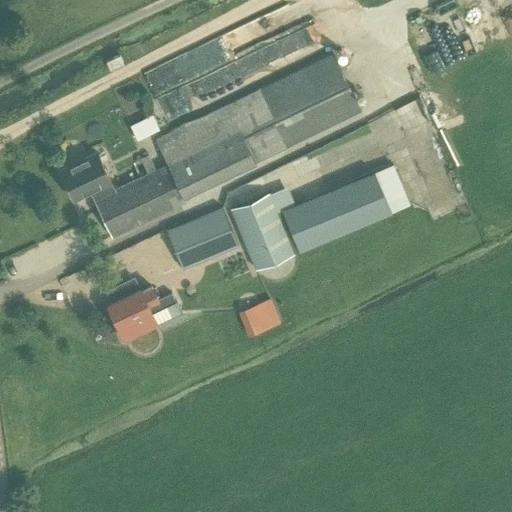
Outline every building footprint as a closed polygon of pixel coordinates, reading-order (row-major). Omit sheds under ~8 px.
[(183,196),(271,153),(360,110),(333,53),(155,139),(167,163),(155,169),(113,189),(95,152),(59,169),(73,198),(91,190),(95,197),(94,198),(112,236),(173,206),(185,201),(183,196)] [(136,139),(158,129),(152,115),(129,125),(136,139)] [(230,207),(255,268),(325,239),(390,212),(373,171),(293,204),(276,212),(268,191),(230,207)] [(182,268),(237,244),(221,206),(166,230),(182,268)] [(139,286),(106,302),(124,340),(157,323),(147,302),(157,298),(151,285),(141,289),(139,286)] [(248,336),(271,326),(261,302),(238,311),(248,336)]
